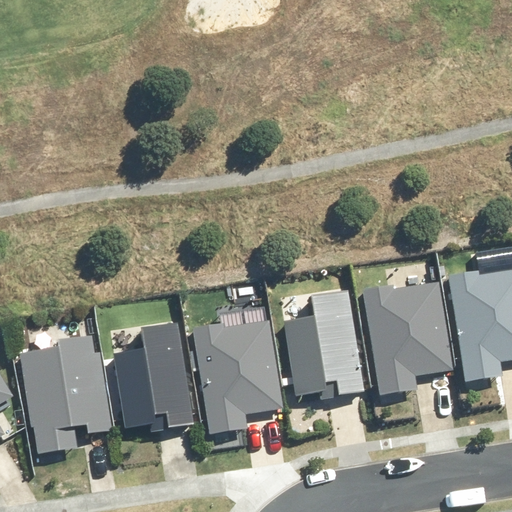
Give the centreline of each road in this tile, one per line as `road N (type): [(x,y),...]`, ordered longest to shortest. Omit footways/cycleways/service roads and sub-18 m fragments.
road 1 (residential): [(283,511),(243,482),(35,511)]
road 2 (residential): [(306,511),(511,472)]
